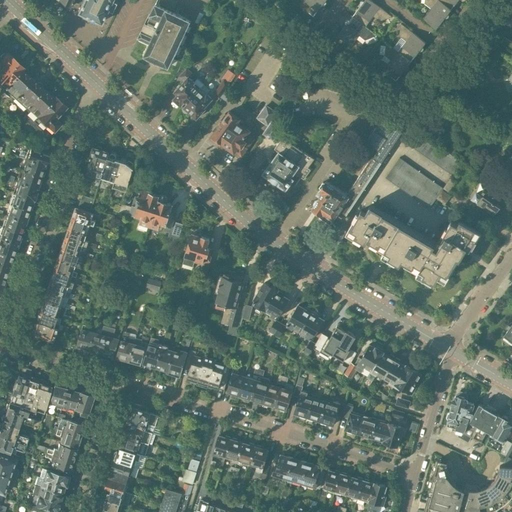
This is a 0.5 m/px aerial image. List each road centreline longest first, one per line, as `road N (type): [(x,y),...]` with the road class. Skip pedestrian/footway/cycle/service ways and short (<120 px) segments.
road 1 (secondary): [(452,351),(255,230),(91,80)]
road 2 (residential): [(415,474),(114,382)]
road 3 (residential): [(4,347),(46,211),(66,179),(91,80)]
road 4 (unknown): [(273,242),(352,132),(344,116),(305,88)]
road 5 (residential): [(74,511),(105,444),(102,422),(114,382)]
road 6 (residential): [(452,351),(415,474)]
